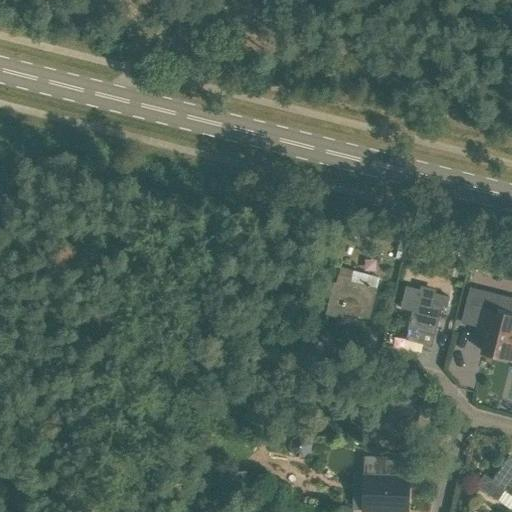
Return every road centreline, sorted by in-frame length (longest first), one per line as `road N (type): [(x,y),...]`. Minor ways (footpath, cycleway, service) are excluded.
road 1 (secondary): [(511,198),(0,69)]
road 2 (track): [(127,67),(279,0)]
road 3 (unclassified): [(471,415),(427,372),(363,348)]
